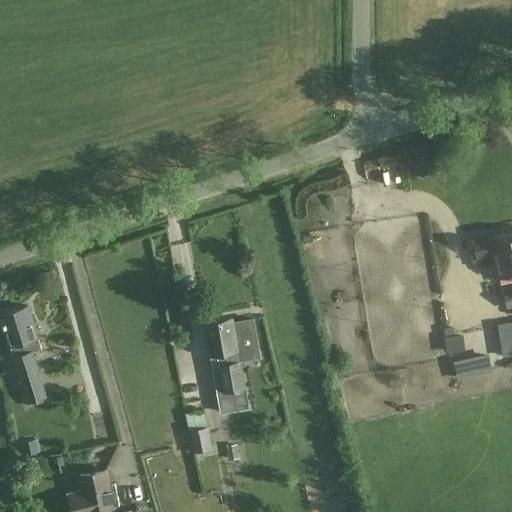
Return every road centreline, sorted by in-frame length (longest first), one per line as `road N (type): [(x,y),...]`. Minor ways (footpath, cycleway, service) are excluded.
road 1 (unclassified): [(0,263),(367,137)]
road 2 (unclassified): [(367,137),(511,86)]
road 3 (residential): [(363,0),(367,137)]
